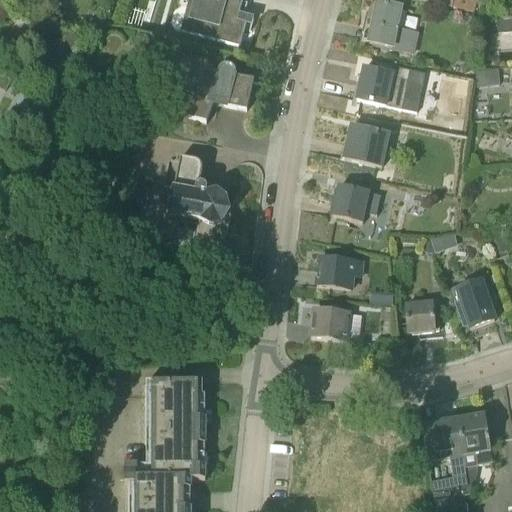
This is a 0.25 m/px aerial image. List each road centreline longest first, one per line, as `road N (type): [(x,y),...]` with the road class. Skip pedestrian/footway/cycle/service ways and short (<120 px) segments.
road 1 (residential): [(262,378),(284,191),(321,0)]
road 2 (residential): [(262,378),(433,388),(511,359)]
road 3 (unknown): [(121,376),(113,511)]
road 4 (residential): [(247,511),(262,378)]
